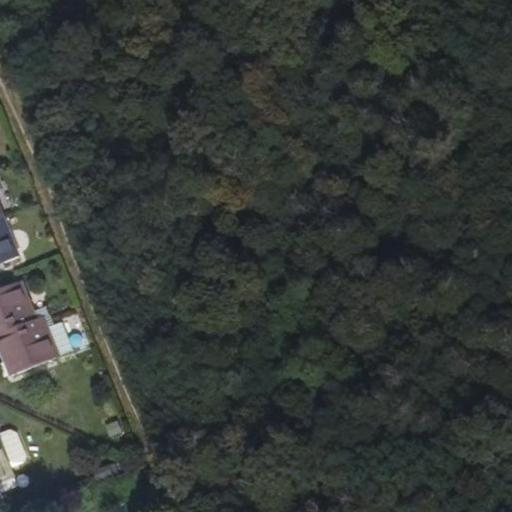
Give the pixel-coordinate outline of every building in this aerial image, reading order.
[(0,263),(13,258),(0,224),(0,263)] [(0,334),(35,321),(19,281),(0,288),(0,334)] [(71,351),(60,325),(46,331),(40,318),(35,321),(0,334),(0,351),(10,376),(71,351)] [(116,434),(112,422),(102,426),(107,438),(116,434)] [(25,456),(16,432),(8,429),(0,432),(0,479),(12,475),(9,468),(21,464),(25,456)]
